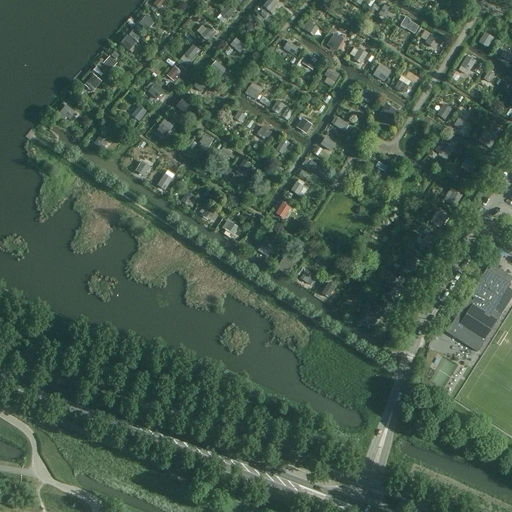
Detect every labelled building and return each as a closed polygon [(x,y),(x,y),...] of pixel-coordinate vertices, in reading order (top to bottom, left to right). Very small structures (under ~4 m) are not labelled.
[(158,0),(154,5),(160,11),(162,12),(167,6),(166,5),(169,2),(166,0),(158,0)] [(268,0),(262,7),(269,13),(270,12),(272,14),(280,5),(278,3),(274,0),(268,0)] [(468,5),(460,0),(456,0),(452,8),(462,15),(468,5)] [(384,6),(378,15),(385,19),(391,22),(396,15),(390,12),(391,9),(384,5),(384,6)] [(221,16),(227,21),(235,12),(229,6),(221,16)] [(139,24),(144,29),(145,30),(154,20),(147,15),(139,24)] [(405,18),(400,27),(414,35),(419,27),(405,18)] [(251,22),(245,28),(251,33),(256,26),(251,22)] [(312,25),(306,33),(314,38),(319,30),(312,25)] [(208,42),(211,38),(216,32),(209,26),(206,29),(202,26),(196,32),(208,42)] [(435,50),(440,42),(441,40),(431,34),(425,31),(420,38),(426,42),(425,44),(435,50)] [(493,39),(484,33),(478,43),(487,49),(493,39)] [(120,44),(129,52),(130,51),(132,54),(138,47),(136,45),(137,44),(127,36),(120,44)] [(334,37),(327,46),(335,51),(341,42),(334,37)] [(236,40),(230,46),(239,55),(245,49),(236,40)] [(288,43),(283,50),(293,57),(298,49),(288,43)] [(193,46),(185,56),(180,60),(186,66),(191,61),(199,52),(193,46)] [(368,55),(360,50),(359,51),(354,48),(350,54),(355,58),(353,61),(361,66),(368,55)] [(511,55),(505,51),(501,57),(510,63),(511,59),(511,55)] [(103,64),(110,70),(117,62),(110,56),(103,64)] [(308,56),(301,66),(309,71),(316,61),(308,56)] [(470,72),(476,62),(467,56),(460,66),(470,72)] [(226,70),(216,61),(210,68),(220,77),(226,70)] [(167,77),(173,82),(181,74),(175,68),(167,77)] [(380,68),(376,76),(384,81),(389,74),(380,68)] [(339,76),(328,69),(324,76),(327,78),(324,83),(332,88),(335,83),(339,76)] [(494,76),(488,73),(484,80),(489,83),(494,76)] [(86,84),(92,90),(94,91),(101,81),(93,75),(86,84)] [(201,93),(206,86),(208,85),(200,79),(193,87),(194,87),(192,90),(198,95),(200,92),(201,93)] [(398,81),(394,89),(403,95),(408,88),(398,81)] [(256,101),(260,94),(263,90),(252,83),(250,87),(249,87),(245,94),(256,101)] [(156,87),(149,95),(156,101),(163,93),(156,87)] [(362,91),(358,97),(370,105),(374,98),(362,91)] [(326,96),(322,103),(327,106),(331,99),(326,96)] [(182,101),(177,108),(186,115),(191,109),(182,101)] [(278,116),(285,106),(277,101),(271,111),(278,116)] [(66,105),(60,113),(55,118),(63,124),(68,119),(70,121),(77,114),(73,111),(66,105)] [(443,105),(436,116),(444,121),(451,110),(443,105)] [(140,107),(132,116),(138,122),(146,112),(140,107)] [(389,108),(382,118),(392,125),(399,114),(389,108)] [(238,113),(234,120),(241,125),(246,117),(238,113)] [(459,117),(453,126),(464,133),(470,124),(459,117)] [(300,120),(295,127),(306,134),(311,127),(300,120)] [(337,120),(333,126),(344,132),(347,126),(337,120)] [(164,121),(158,128),(167,136),(173,129),(164,121)] [(262,127),(256,135),(267,141),(272,133),(262,127)] [(490,150),(498,137),(490,133),(485,130),(477,142),(490,150)] [(100,135),(93,145),(102,152),(109,141),(100,135)] [(213,141),(204,135),(199,143),(201,144),(199,148),(206,152),(213,141)] [(324,138),(319,146),(331,153),(336,145),(324,138)] [(289,145),(282,141),(276,150),(283,154),(289,145)] [(446,155),(452,147),(452,146),(445,141),(439,150),(446,155)] [(194,145),(190,153),(194,156),(199,148),(194,145)] [(223,148),(219,155),(228,160),(233,154),(223,148)] [(473,172),(478,165),(479,164),(468,156),(462,165),(473,172)] [(311,162),(307,159),(303,166),(307,169),(318,176),(323,169),(311,162)] [(244,161),(237,170),(245,175),(251,165),(244,161)] [(150,167),(142,162),(141,162),(135,171),(135,172),(133,176),(141,181),(143,178),(150,167)] [(389,169),(377,162),(374,167),(386,174),(389,169)] [(263,187),(269,176),(260,171),(253,181),(263,187)] [(163,177),(157,186),(165,191),(173,179),(165,174),(163,177)] [(296,183),(290,192),(298,197),(304,187),(296,183)] [(455,208),(458,202),(462,197),(451,189),(443,200),(455,208)] [(187,193),(181,202),(188,207),(195,197),(187,193)] [(283,204),(276,215),(283,220),(290,209),(283,204)] [(215,213),(207,208),(204,206),(199,213),(203,215),(202,216),(210,221),(215,213)] [(439,214),(433,225),(440,230),(447,219),(439,214)] [(230,223),(225,231),(226,232),(224,235),(230,239),(232,236),(233,236),(238,228),(230,223)] [(240,231),(236,237),(240,240),(245,233),(240,231)] [(426,236),(419,247),(417,250),(425,255),(433,241),(426,236)] [(257,251),(271,260),(276,254),(262,244),(257,251)] [(413,256),(406,267),(414,272),(421,261),(413,256)] [(294,265),(284,258),(283,258),(276,269),(287,276),(289,273),(294,265)] [(486,269),(472,292),(446,332),(477,353),(501,315),(494,311),(511,284),(509,284),(511,279),(511,277),(490,264),(487,270),(486,269)] [(306,271),(300,280),(307,285),(312,276),(306,271)] [(396,300),(404,288),(397,283),(389,295),(396,300)] [(328,284),(320,295),(328,300),(336,289),(328,284)] [(459,291),(455,297),(460,301),(464,294),(459,291)] [(381,301),(377,308),(382,310),(386,304),(381,301)] [(365,308),(358,319),(368,325),(368,324),(372,327),(378,318),(374,315),(374,314),(365,308)]
